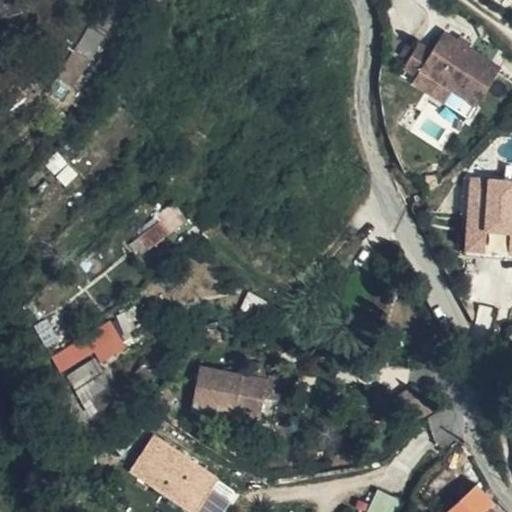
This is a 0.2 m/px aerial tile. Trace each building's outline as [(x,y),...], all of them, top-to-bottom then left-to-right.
[(0,0),(0,17),(22,12),(19,1),(5,5),(3,0),(0,0)] [(472,0),(491,15),(503,0),(472,0)] [(108,16),(100,11),(60,82),(73,90),(88,65),(82,60),(85,54),(92,58),(110,28),(102,24),(108,16)] [(449,51),(448,45),(435,36),(423,56),(410,48),(394,73),(407,82),(411,75),(468,112),(492,74),(460,53),(457,57),(449,51)] [(450,41),(448,45),(449,51),(457,57),(460,53),(462,50),(450,41)] [(82,60),(88,65),(92,58),(85,54),(82,60)] [(511,172),(471,170),(466,250),(489,250),(489,231),(511,231),(510,250),(511,249),(511,172)] [(57,171),(47,184),(56,191),(66,180),(57,171)] [(156,236),(160,240),(167,251),(180,244),(169,227),(156,236)] [(167,251),(160,240),(129,262),(137,276),(169,253),(167,251)] [(120,353),(102,330),(45,374),(53,386),(87,361),(95,372),(120,353)] [(440,377),(418,359),(406,368),(429,385),(440,377)] [(85,370),(62,386),(88,421),(110,404),(85,370)] [(263,408),(267,392),(197,372),(184,415),(225,427),(226,424),(256,431),(263,408)] [(268,388),(267,392),(263,408),(278,412),(283,392),(268,388)] [(454,439),(439,459),(448,466),(464,447),(454,439)] [(196,511),(213,488),(148,445),(125,479),(175,511),(196,511)] [(366,511),(405,511),(406,509),(383,491),(366,511)] [(463,511),(483,511),(474,501),(463,511)]
